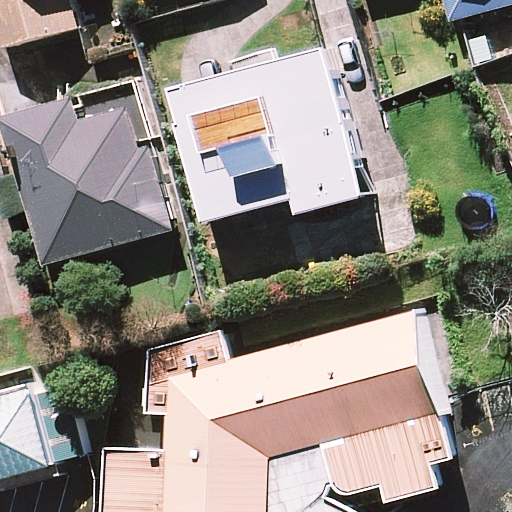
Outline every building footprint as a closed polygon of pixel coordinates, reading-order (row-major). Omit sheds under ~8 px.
[(0,0),(14,50),(88,31),(79,0),(0,0)] [(511,0),(453,0),(460,23),(511,9),(511,0)] [(377,197),(339,54),(189,94),(223,222),(311,199),(315,214),(377,197)] [(92,124),(87,104),(19,121),(56,265),(183,233),(151,109),(92,124)] [(424,306),(186,373),(183,442),(127,439),(124,511),(298,511),(469,464),(424,306)] [(35,399),(0,407),(0,481),(53,468),(35,399)]
